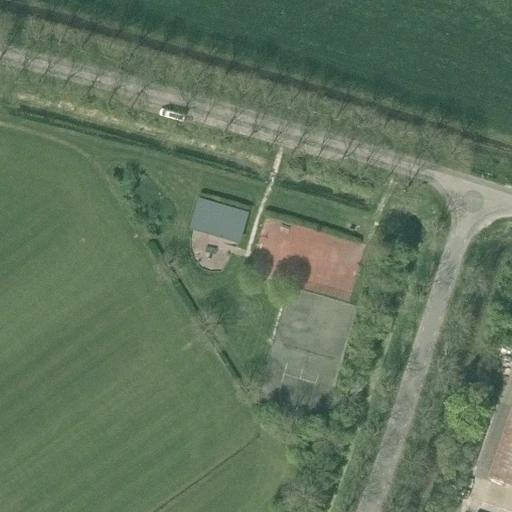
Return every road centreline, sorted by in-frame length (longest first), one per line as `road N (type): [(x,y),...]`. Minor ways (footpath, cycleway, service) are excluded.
road 1 (tertiary): [(475,186),(0,53)]
road 2 (tertiary): [(369,511),(475,186)]
